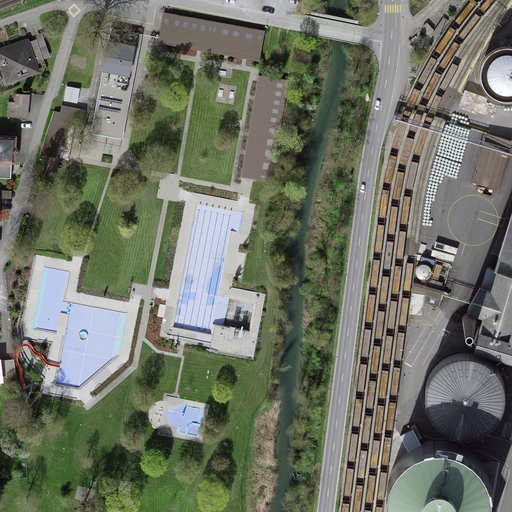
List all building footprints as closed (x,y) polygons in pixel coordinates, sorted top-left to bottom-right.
[(265,32),(164,14),(158,42),(260,60),(265,32)] [(94,113),(92,127),(121,133),(138,43),(109,37),(94,113)] [(30,38),(0,47),(0,87),(42,73),(30,38)] [(494,56),(490,61),(487,67),(487,74),(488,81),(492,86),(497,90),(504,92),(510,92),(511,91),(511,52),(507,52),(500,53),(494,56)] [(289,80),(264,76),(247,179),(272,183),(289,80)] [(30,95),(14,93),(11,116),(28,118),(30,95)] [(54,112),(42,154),(49,155),(55,156),(62,121),(84,125),(86,111),(63,106),(60,113),(54,112)] [(14,139),(0,138),(0,165),(13,166),(14,139)] [(511,226),(502,260),(511,262),(511,226)] [(421,265),(419,266),(418,268),(417,271),(418,273),(419,275),(420,277),(422,278),(425,278),(427,277),(429,276),(430,275),(431,273),(431,270),(431,268),(430,266),(428,265),(425,264),(423,264),(421,265)] [(511,266),(503,264),(500,276),(491,273),(485,291),(480,289),(471,316),(487,321),(478,349),(511,359),(511,266)] [(424,292),(411,291),(410,314),(423,314),(424,292)] [(438,306),(441,297),(429,293),(426,302),(438,306)] [(485,359),(473,354),(460,354),(448,357),(437,364),(429,374),(425,386),(424,398),(427,410),(433,421),(442,430),(454,435),(467,436),(480,434),(492,427),(501,417),(506,404),(507,391),(503,378),(496,367),(485,359)] [(493,448),(497,439),(483,434),(480,444),(493,448)] [(469,444),(457,439),(444,439),(432,442),(421,449),(413,459),(409,470),(408,483),(411,495),(417,506),(423,511),(475,511),(476,511),(485,502),(490,489),(491,476),(487,463),(480,452),(469,444)]
